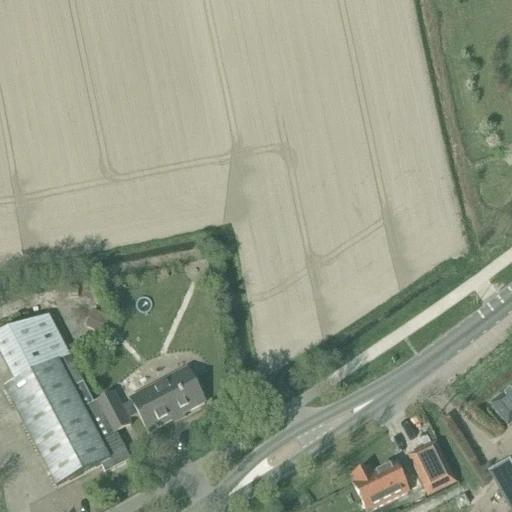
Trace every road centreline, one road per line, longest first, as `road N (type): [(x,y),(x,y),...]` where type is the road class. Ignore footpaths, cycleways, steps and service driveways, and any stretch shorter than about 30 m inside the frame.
road 1 (primary): [(404,378),(268,449),(198,511)]
road 2 (primary): [(208,511),(372,413),(404,378)]
road 3 (primary): [(404,378),(511,298)]
